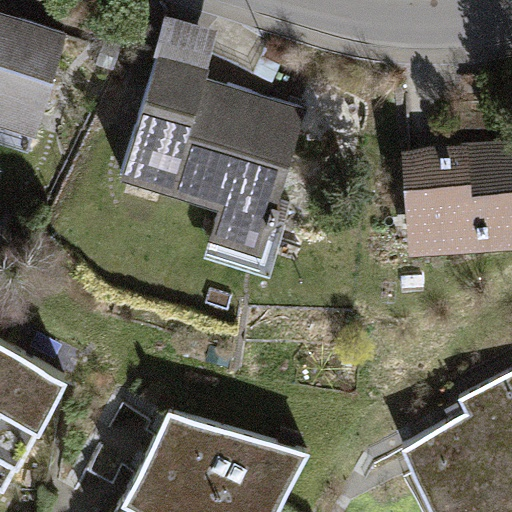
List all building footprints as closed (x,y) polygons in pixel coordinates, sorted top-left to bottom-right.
[(0,118),(37,130),(68,31),(0,9),(0,118)] [(167,13),(156,53),(208,68),(219,28),(167,13)] [(105,39),(97,61),(113,67),(121,45),(105,39)] [(208,68),(156,53),(118,177),(217,207),(208,236),(263,253),(308,107),(206,76),(208,68)] [(511,139),(403,146),(409,251),(511,244),(511,139)] [(67,376),(0,339),(0,489),(3,491),(67,376)] [(511,511),(511,368),(457,397),(464,409),(395,445),(429,511),(511,511)] [(281,511),(314,454),(171,408),(166,417),(113,511),(281,511)]
